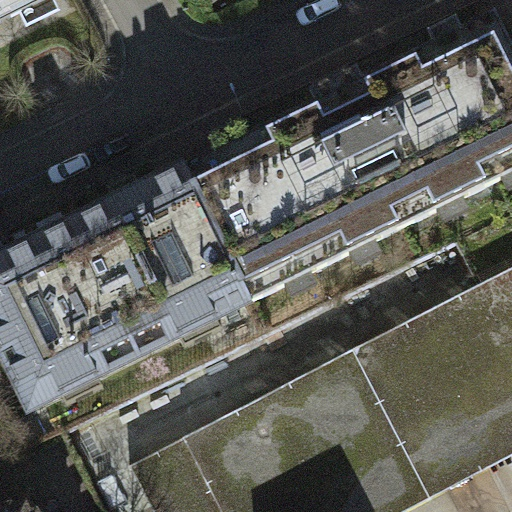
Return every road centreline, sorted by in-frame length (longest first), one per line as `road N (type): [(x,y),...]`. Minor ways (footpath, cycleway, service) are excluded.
road 1 (residential): [(176,94),(368,0)]
road 2 (residential): [(0,181),(176,94)]
